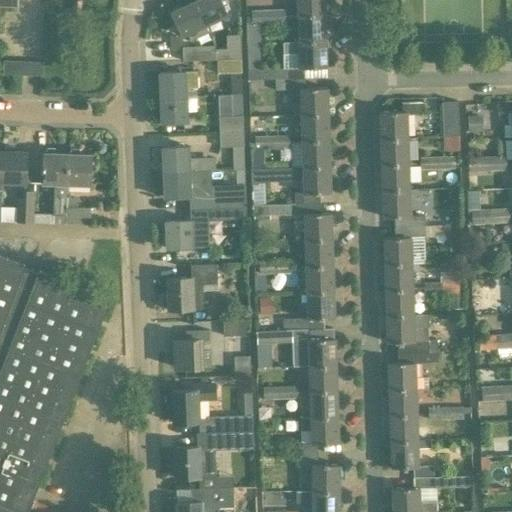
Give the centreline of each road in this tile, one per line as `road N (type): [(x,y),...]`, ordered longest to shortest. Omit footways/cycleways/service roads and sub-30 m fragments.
road 1 (residential): [(373,511),(361,80)]
road 2 (residential): [(149,511),(134,111)]
road 3 (residential): [(361,80),(511,78)]
road 4 (residential): [(134,111),(0,108)]
